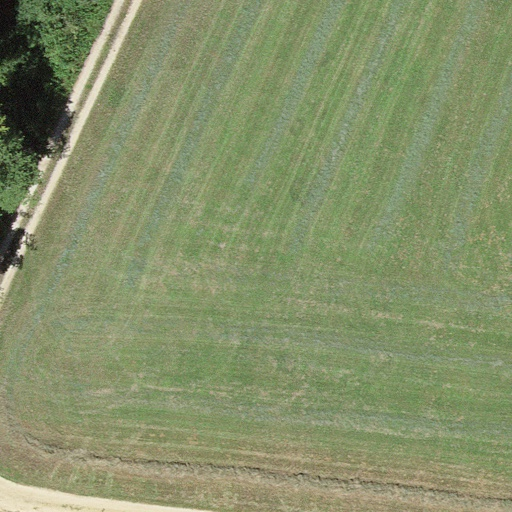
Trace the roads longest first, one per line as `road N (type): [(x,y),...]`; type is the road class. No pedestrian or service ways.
road 1 (track): [(122,0),(0,268)]
road 2 (track): [(0,490),(133,511)]
